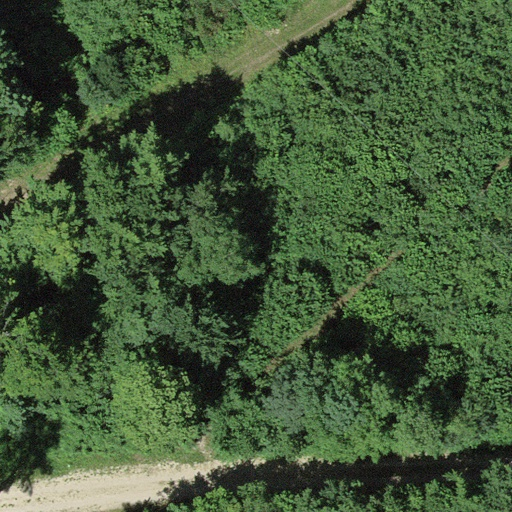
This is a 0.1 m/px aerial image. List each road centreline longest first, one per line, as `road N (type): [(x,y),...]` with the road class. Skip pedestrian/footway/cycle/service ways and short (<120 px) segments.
road 1 (track): [(0,499),(358,451),(511,467)]
road 2 (track): [(324,0),(0,193)]
